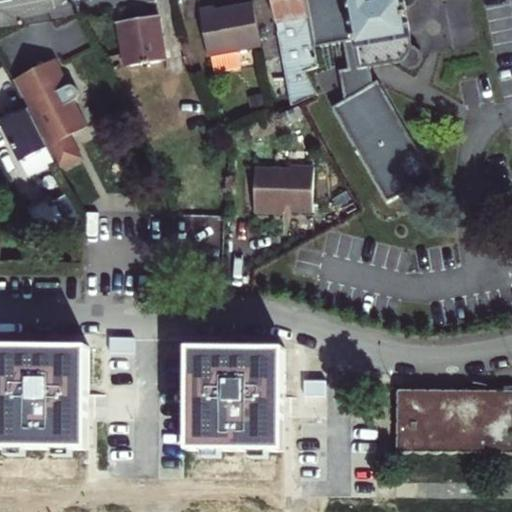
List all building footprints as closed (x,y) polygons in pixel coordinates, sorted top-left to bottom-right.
[(273,0),(292,106),(317,96),(304,72),(317,67),(313,48),(305,0),(273,0)] [(305,0),(313,48),(343,43),(348,70),(338,71),(343,101),(331,108),(388,201),(409,188),(411,192),(435,178),(380,79),(375,81),(372,65),(404,59),(404,61),(410,66),(419,64),(423,58),(422,51),(415,46),(414,47),(405,0),(377,0),(373,1),(372,0),(305,0)] [(200,9),(209,57),(262,47),(254,3),(216,10),(216,7),(200,9)] [(166,60),(158,16),(119,22),(126,67),(166,60)] [(54,61),(14,81),(29,111),(56,163),(57,167),(79,156),(68,135),(87,125),(74,99),(76,98),(77,95),(77,92),(76,90),(75,88),(72,87),(70,87),(68,88),(54,61)] [(2,125),(29,177),(56,163),(29,111),(2,125)] [(293,212),(313,212),(314,167),(290,166),(290,169),(256,169),(255,214),(285,215),(285,209),(293,209),(293,212)] [(28,208),(45,241),(85,220),(71,194),(55,202),(52,196),(28,208)] [(83,395),(84,348),(0,347),(0,448),(87,449),(88,425),(104,426),(105,395),(88,395),(83,395)] [(279,397),(279,350),(194,350),(194,396),(189,396),(188,450),(283,451),(283,397),(279,397)] [(511,391),(398,391),(398,452),(511,452),(511,391)]
